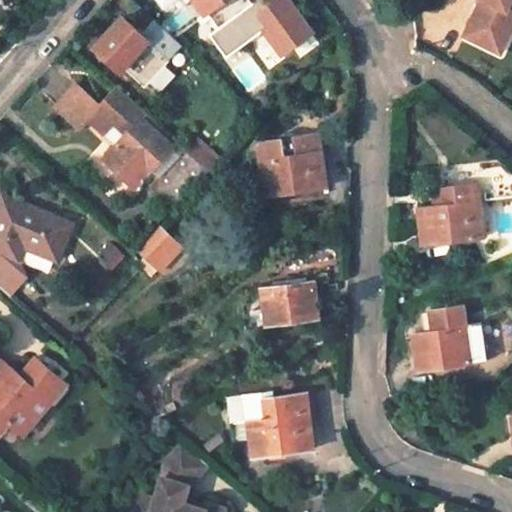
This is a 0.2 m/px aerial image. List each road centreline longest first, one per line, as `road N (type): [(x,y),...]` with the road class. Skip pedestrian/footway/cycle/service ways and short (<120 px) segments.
road 1 (residential): [(380,51),(363,416),(374,444),(401,465),(511,501)]
road 2 (residential): [(380,51),(444,76),(511,133)]
